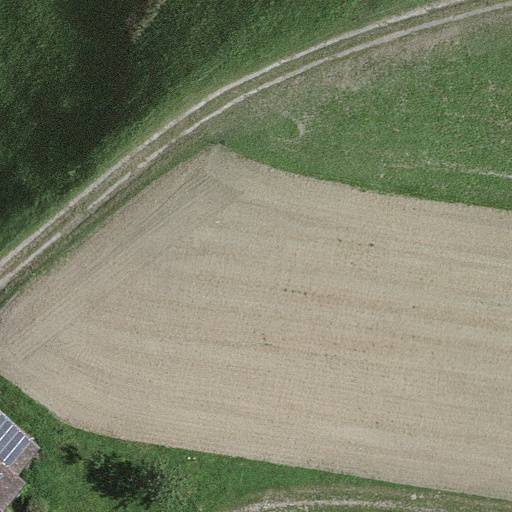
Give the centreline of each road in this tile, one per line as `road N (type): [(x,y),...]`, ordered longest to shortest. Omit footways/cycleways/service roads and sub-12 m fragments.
road 1 (track): [(496,0),(395,27),(236,93),(168,134),(0,273)]
road 2 (track): [(458,511),(336,504),(266,511)]
